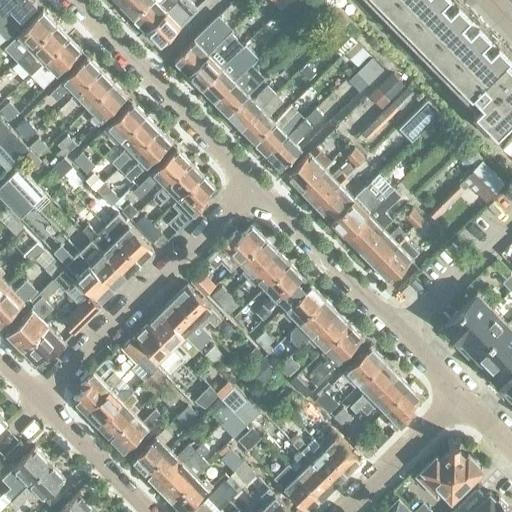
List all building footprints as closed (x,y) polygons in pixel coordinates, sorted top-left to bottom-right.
[(22,16),(37,2),(34,0),(0,0),(0,29),(8,38),(26,20),(22,16)] [(133,14),(147,0),(121,0),(120,1),(133,14)] [(147,0),(133,14),(147,29),(176,0),(160,0),(159,2),(156,0),(147,0)] [(176,0),(147,29),(161,43),(180,24),(197,7),(190,0),(176,0)] [(295,0),(303,8),(311,0),(295,0)] [(511,50),(462,0),(375,0),(477,104),(473,109),(511,148),(511,59),(507,55),(511,50)] [(301,14),(310,23),(324,10),(316,1),(301,14)] [(5,45),(18,58),(55,22),(42,9),(5,45)] [(188,71),(226,34),(233,28),(219,13),(194,38),(175,57),(188,71)] [(328,41),(329,41),(343,27),(334,18),(323,28),(332,37),(328,41)] [(32,72),(41,63),(68,35),(55,22),(18,58),(32,72)] [(343,27),(329,41),(342,55),(357,40),(343,27)] [(236,51),(239,47),(234,42),(226,34),(188,71),(202,85),(220,66),(236,51)] [(68,35),(41,63),(47,69),(38,78),(44,84),(81,48),(68,35)] [(361,44),(349,56),(359,65),(371,53),(361,44)] [(202,85),(215,98),(249,65),(236,51),(220,66),(202,85)] [(70,84),(76,91),(100,69),(87,55),(50,91),(56,98),(70,84)] [(358,71),(369,81),(383,67),(373,56),(358,71)] [(228,112),(247,93),(265,76),(252,62),(249,65),(215,98),(228,112)] [(309,78),(316,71),(307,62),(300,69),(309,78)] [(83,98),(89,104),(113,81),(100,69),(76,91),(72,95),(78,102),(83,98)] [(389,98),(404,83),(392,71),(377,86),(389,98)] [(413,80),(372,120),(379,127),(420,87),(413,80)] [(113,81),(89,104),(96,111),(92,115),(98,122),(126,95),(113,81)] [(228,112),(241,125),(275,92),(268,84),(253,99),(247,93),(228,112)] [(241,125),(254,138),(273,120),(268,114),(283,100),(275,92),(241,125)] [(427,97),(399,125),(412,139),(441,111),(427,97)] [(0,110),(9,120),(18,111),(9,101),(0,110)] [(118,143),(122,138),(122,137),(145,114),(132,101),(104,128),(118,143)] [(254,138),(267,152),(304,116),(291,103),(273,120),(254,138)] [(315,105),(307,114),(315,122),(323,113),(315,105)] [(119,167),(135,151),(158,127),(145,114),(122,137),(122,138),(129,144),(112,160),(119,167)] [(304,116),(267,152),(282,167),(301,148),(294,141),(312,124),(304,116)] [(16,126),(27,139),(37,129),(26,117),(16,126)] [(0,166),(4,170),(28,148),(0,118),(0,166)] [(158,127),(135,151),(142,158),(126,174),(131,179),(146,163),(147,164),(171,141),(158,127)] [(61,158),(64,156),(77,143),(67,134),(57,143),(62,148),(56,154),(61,158)] [(460,152),(468,143),(467,142),(463,147),(450,134),(445,140),(457,152),(459,151),(460,152)] [(29,145),(39,154),(48,145),(39,136),(29,145)] [(463,177),(482,159),(482,158),(468,143),(460,152),(461,153),(457,156),(466,165),(470,162),(474,166),(463,177)] [(42,160),(30,147),(20,157),(32,169),(42,160)] [(159,176),(166,183),(190,160),(177,147),(134,189),(139,195),(159,176)] [(346,154),(357,165),(364,157),(354,147),(346,154)] [(75,158),(87,171),(95,164),(83,150),(75,158)] [(286,172),(301,187),(324,165),(309,150),(286,172)] [(59,177),(72,164),(64,156),(61,158),(50,168),(59,177)] [(482,159),(463,177),(486,200),(504,182),(482,159)] [(172,190),(179,197),(203,173),(190,160),(166,183),(166,184),(154,196),(160,202),(172,190)] [(301,187),(316,202),(346,173),(346,174),(354,166),(349,160),(340,168),(339,166),(331,173),(324,165),(301,187)] [(21,165),(8,177),(10,178),(33,203),(46,191),(21,165)] [(86,178),(95,188),(103,181),(94,171),(86,178)] [(203,173),(179,197),(186,204),(180,210),(188,219),(194,213),(194,214),(208,200),(204,196),(215,185),(203,173)] [(316,202),(331,218),(353,196),(343,185),(350,177),(346,174),(346,173),(316,202)] [(10,178),(8,177),(0,184),(0,194),(20,215),(33,203),(10,178)] [(331,218),(346,233),(375,204),(384,196),(384,195),(393,186),(389,182),(377,195),(366,184),(354,196),(353,196),(331,218)] [(431,210),(436,216),(464,188),(458,182),(431,210)] [(400,193),(393,186),(384,195),(384,196),(375,204),(346,233),(360,248),(383,226),(393,216),(385,208),(400,193)] [(119,198),(110,188),(102,195),(111,205),(119,198)] [(118,206),(131,219),(139,211),(127,198),(118,206)] [(404,215),(416,227),(425,218),(413,206),(404,215)] [(118,212),(105,225),(140,260),(153,247),(118,212)] [(144,231),(153,222),(144,213),(136,222),(144,231)] [(7,225),(16,235),(24,228),(14,218),(7,225)] [(83,228),(92,238),(127,273),(140,260),(105,225),(98,232),(89,222),(83,228)] [(153,222),(144,231),(154,241),(162,232),(153,222)] [(231,269),(240,260),(239,260),(264,236),(251,223),(240,234),(236,229),(207,258),(214,266),(221,259),(231,269)] [(360,248),(375,263),(405,234),(407,233),(398,224),(389,232),(383,226),(360,248)] [(24,228),(16,235),(12,240),(31,260),(43,249),(24,228)] [(405,234),(375,263),(390,278),(419,250),(406,236),(405,234)] [(243,270),(249,276),(277,249),(264,236),(239,260),(240,260),(246,267),(243,270)] [(92,238),(79,250),(113,286),(127,273),(92,238)] [(258,279),(265,286),(289,262),(277,249),(249,276),(255,282),(258,279)] [(113,286),(79,250),(66,263),(77,274),(76,274),(100,299),(113,286)] [(45,267),(54,276),(62,269),(53,259),(45,267)] [(281,298),(284,302),(302,285),(298,281),(303,276),(289,262),(265,286),(271,293),(267,297),(263,302),(255,310),(263,318),(272,310),(270,307),(278,299),(279,300),(281,298)] [(0,290),(8,283),(0,274),(0,272),(3,270),(0,266),(0,290)] [(8,330),(22,344),(46,321),(41,316),(51,306),(44,299),(60,283),(72,296),(82,286),(63,267),(62,269),(54,276),(54,277),(31,299),(36,303),(8,330)] [(191,279),(206,293),(214,285),(199,271),(191,279)] [(511,272),(503,280),(511,289),(511,288),(511,272)] [(8,283),(0,290),(0,321),(27,295),(28,296),(35,288),(26,280),(16,290),(8,283)] [(188,283),(174,296),(198,320),(203,325),(210,318),(215,323),(221,317),(188,283)] [(293,314),(299,321),(300,321),(324,297),(310,283),(305,288),(302,285),(284,302),(288,306),(286,307),(283,312),(289,318),(293,314)] [(221,304),(232,294),(222,285),(212,295),(221,304)] [(82,286),(72,296),(79,303),(62,319),(74,331),(100,305),(82,286)] [(477,290),(445,322),(460,338),(493,307),(477,290)] [(232,294),(221,304),(229,312),(240,302),(232,294)] [(174,296),(161,309),(198,347),(206,340),(192,326),(198,320),(174,296)] [(299,346),(309,337),(336,309),(324,297),(300,321),(299,321),(291,329),(291,338),(299,346)] [(493,307),(460,338),(461,339),(462,338),(476,353),(508,322),(493,307)] [(161,309),(147,321),(171,346),(172,345),(178,339),(192,353),(198,347),(161,309)] [(318,340),(325,347),(350,323),(336,309),(309,337),(315,343),(318,340)] [(46,321),(22,344),(36,359),(46,349),(51,353),(64,341),(59,336),(60,335),(46,321)] [(171,346),(147,321),(135,334),(171,372),(185,358),(172,345),(171,346)] [(511,326),(508,322),(476,353),(491,368),(490,368),(491,369),(511,348),(511,326)] [(325,347),(321,351),(327,357),(322,362),(323,363),(315,371),(321,377),(338,360),(338,361),(363,336),(350,323),(325,347)] [(255,338),(268,352),(274,347),(270,342),(274,338),(265,329),(255,338)] [(122,347),(136,361),(145,353),(131,338),(122,347)] [(205,353),(214,363),(224,353),(215,343),(205,353)] [(356,386),(359,383),(384,358),(370,345),(343,373),(356,386)] [(244,357),(250,364),(263,353),(256,346),(244,357)] [(511,348),(491,369),(506,385),(511,378),(511,348)] [(291,375),(301,365),(291,354),(279,367),(287,375),(289,373),(291,375)] [(73,397),(86,410),(116,383),(122,377),(121,376),(127,371),(120,364),(118,366),(107,355),(80,381),(84,386),(73,397)] [(249,369),(263,384),(277,369),(263,355),(249,369)] [(356,411),(361,406),(396,371),(384,358),(359,383),(366,390),(350,405),(356,411)] [(135,369),(144,379),(153,370),(144,361),(135,369)] [(153,370),(144,379),(153,388),(163,379),(153,370)] [(377,402),(384,409),(409,384),(396,371),(361,406),(367,412),(377,402)] [(179,395),(166,382),(158,391),(171,403),(179,395)] [(86,410),(99,422),(132,390),(129,387),(122,387),(121,388),(116,383),(86,410)] [(195,399),(205,405),(218,392),(210,383),(195,399)] [(248,397),(257,406),(271,394),(261,384),(248,397)] [(409,384),(384,409),(391,416),(387,420),(396,429),(414,411),(410,407),(421,396),(409,384)] [(223,397),(235,409),(247,398),(235,385),(223,397)] [(316,398),(329,412),(339,402),(326,389),(316,398)] [(109,436),(110,434),(111,435),(136,411),(130,405),(135,400),(135,393),(132,390),(99,422),(102,426),(100,427),(109,436)] [(248,397),(247,398),(235,409),(235,410),(247,422),(260,410),(257,407),(257,406),(248,397)] [(215,410),(224,420),(234,410),(225,401),(215,410)] [(188,422),(197,413),(188,404),(178,413),(187,423),(188,422)] [(136,411),(111,435),(124,449),(162,413),(155,406),(143,418),(136,411)] [(334,416),(342,424),(345,421),(347,423),(354,415),(344,406),(334,416)] [(0,430),(8,423),(1,415),(4,413),(0,408),(0,430)] [(235,410),(234,410),(224,420),(221,423),(234,436),(247,422),(235,410)] [(238,438),(247,449),(262,435),(252,425),(238,438)] [(378,425),(367,437),(377,446),(388,435),(378,425)] [(132,459),(144,472),(170,448),(163,440),(171,433),(165,426),(132,459)] [(330,440),(324,446),(323,447),(347,471),(361,458),(337,433),(336,434),(333,430),(327,436),(330,440)] [(290,438),(300,449),(334,484),(347,471),(323,447),(324,446),(314,436),(306,443),(296,433),(290,438)] [(367,437),(364,434),(354,444),(365,455),(369,455),(378,447),(377,446),(367,437)] [(444,491),(452,499),(482,468),(468,454),(465,457),(456,447),(459,447),(459,436),(449,436),(449,447),(452,447),(440,459),(436,455),(416,475),(437,497),(438,496),(444,491)] [(144,472),(157,485),(196,448),(189,441),(176,453),(170,448),(144,472)] [(0,494),(0,509),(50,460),(35,445),(13,466),(22,475),(6,491),(5,490),(0,494)] [(242,460),(230,447),(221,455),(233,468),(242,460)] [(157,485),(170,498),(196,474),(209,461),(196,448),(157,485)] [(297,457),(290,465),(321,496),(334,484),(300,449),(295,454),(297,457)] [(65,476),(50,460),(0,509),(0,511),(9,511),(35,488),(51,504),(63,492),(56,485),(65,476)] [(230,474),(242,486),(256,473),(243,461),(230,474)] [(321,496),(290,465),(288,463),(275,476),(307,509),(321,496)] [(196,474),(170,498),(183,511),(208,487),(212,483),(206,477),(202,480),(196,474)] [(222,494),(228,500),(238,491),(227,479),(218,487),(224,492),(222,494)] [(261,493),(267,499),(275,492),(269,486),(261,493)] [(228,500),(222,494),(224,492),(218,487),(205,500),(216,511),(228,500)] [(491,487),(466,511),(508,511),(511,509),(491,487)] [(88,511),(95,506),(79,490),(57,511),(58,511),(88,511)] [(294,511),(276,493),(263,506),(268,511),(294,511)] [(216,511),(205,500),(204,499),(189,511),(216,511)] [(412,511),(400,499),(386,511),(383,511),(381,509),(377,511),(412,511)]
